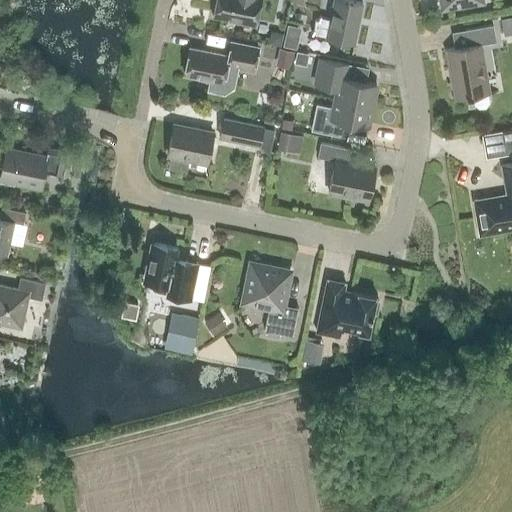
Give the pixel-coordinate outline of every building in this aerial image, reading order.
[(215,0),(212,17),(255,26),(260,0),(215,0)] [(353,44),(362,4),(344,0),(333,0),(329,19),(319,17),(318,20),(315,19),(312,33),(326,36),(325,38),(353,44)] [(484,3),(483,0),(438,0),(440,11),(484,3)] [(452,100),(472,97),(474,105),(479,109),(485,108),(489,102),(488,94),(479,45),(495,42),(493,26),(465,30),(468,46),(444,50),(452,100)] [(296,49),(299,38),(285,35),(283,46),(296,49)] [(210,47),(225,50),(227,39),(212,36),(210,47)] [(232,87),(236,67),(253,71),(258,48),(231,42),(228,56),(189,48),(184,75),(210,80),(208,90),(223,93),(232,87)] [(275,66),(290,69),(294,51),(278,48),(275,66)] [(337,89),(335,99),(371,106),(376,84),(345,78),(347,64),(320,59),(315,85),(337,89)] [(367,128),(371,106),(335,99),(333,108),(316,105),(310,131),(339,137),(342,123),(367,128)] [(264,127),(223,118),(218,138),(259,147),(264,127)] [(291,130),(293,121),(282,119),(280,129),(291,130)] [(185,171),(188,159),(206,163),(212,133),(174,125),(167,155),(171,156),(169,168),(185,171)] [(511,129),(501,131),(503,142),(511,141),(511,129)] [(281,132),(277,148),(299,153),(303,137),(281,132)] [(368,200),(374,168),(348,163),(351,149),(320,143),(317,157),(334,161),(328,192),(368,200)] [(59,175),(64,152),(47,149),(46,157),(6,148),(0,175),(0,183),(13,186),(13,183),(40,189),(44,172),(59,175)] [(511,163),(501,165),(506,195),(473,201),(479,235),(511,229),(511,163)] [(22,224),(25,213),(1,208),(0,213),(0,253),(6,255),(13,222),(22,224)] [(190,300),(198,264),(175,259),(177,248),(150,243),(142,282),(147,283),(153,293),(190,300)] [(292,336),(298,309),(282,305),(289,271),(250,263),(245,289),(243,289),(239,304),(268,310),(264,330),(292,336)] [(41,300),(45,283),(19,277),(17,289),(0,285),(0,323),(0,324),(21,328),(27,297),(41,300)] [(378,303),(375,298),(376,297),(343,291),(345,283),(326,279),(316,332),(338,337),(340,329),(343,327),(357,330),(359,332),(359,333),(368,335),(372,316),(376,313),(378,303)] [(168,341),(192,347),(199,316),(175,310),(168,341)] [(226,327),(218,313),(204,322),(213,335),(226,327)] [(306,338),(304,358),(321,360),(323,340),(306,338)]
